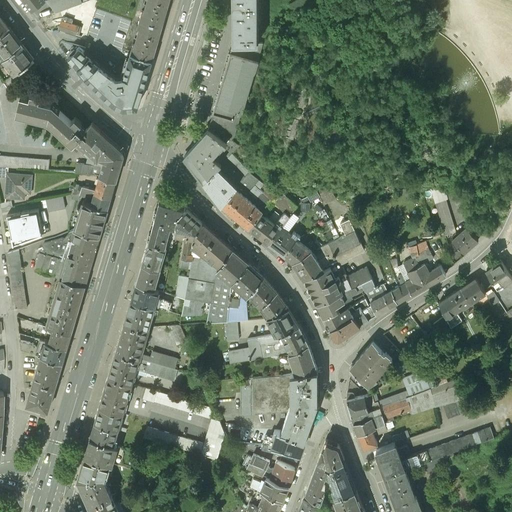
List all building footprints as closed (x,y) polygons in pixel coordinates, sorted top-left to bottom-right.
[(25,0),(32,9),(43,0),(25,0)] [(48,0),(56,12),(83,2),(81,0),(48,0)] [(147,0),(145,10),(143,10),(139,25),(140,26),(136,43),(134,43),(131,51),(143,53),(154,57),(169,0),(147,0)] [(258,41),(258,0),(233,0),(234,41),(258,41)] [(297,0),(290,5),(296,14),(318,0),(297,0)] [(0,31),(9,25),(0,13),(0,31)] [(78,25),(61,19),(59,27),(76,33),(78,25)] [(9,25),(0,31),(0,46),(6,55),(22,43),(9,25)] [(258,41),(234,41),(214,109),(234,115),(235,112),(242,114),(254,70),(256,68),(260,54),(259,54),(263,41),(258,41)] [(6,55),(3,57),(15,73),(34,58),(22,43),(6,55)] [(80,47),(67,58),(114,103),(126,109),(137,108),(151,58),(129,52),(122,75),(120,73),(96,57),(80,47)] [(122,149),(92,122),(86,129),(80,124),(82,122),(75,116),(71,121),(59,110),(52,103),(39,100),(40,95),(30,93),(29,98),(21,96),(21,95),(20,95),(16,113),(17,113),(48,121),(73,144),(76,140),(81,145),(85,149),(87,147),(94,153),(91,164),(90,172),(100,173),(116,178),(120,164),(123,155),(122,149)] [(209,128),(189,149),(208,175),(223,160),(214,152),(225,140),(209,128)] [(50,161),(0,155),(0,165),(10,166),(49,169),(50,161)] [(223,160),(208,175),(204,179),(222,204),(235,188),(245,176),(226,157),(223,160)] [(82,163),(75,162),(73,171),(81,172),(82,163)] [(91,164),(82,163),(81,172),(90,172),(91,164)] [(10,166),(0,165),(0,175),(7,176),(8,176),(8,172),(10,172),(10,166)] [(10,172),(8,172),(8,176),(7,176),(6,196),(22,197),(22,191),(30,192),(32,174),(10,172)] [(116,178),(100,173),(96,188),(95,190),(111,195),(116,178)] [(83,185),(76,183),(73,193),(81,192),(83,185)] [(429,187),(443,234),(458,229),(444,183),(429,187)] [(274,201),(255,184),(245,195),(250,199),(256,204),(262,210),(264,212),(274,201)] [(111,195),(95,190),(96,188),(83,185),(81,192),(80,194),(93,197),(92,202),(91,203),(107,207),(111,195)] [(245,195),(235,188),(222,204),(249,226),(260,212),(261,212),(262,210),(256,204),(250,199),(245,195)] [(283,190),(274,201),(283,209),(292,198),(283,190)] [(186,205),(160,198),(150,238),(167,243),(173,245),(176,232),(179,213),(186,205)] [(292,198),(283,209),(284,211),(289,215),(300,200),(298,198),(295,201),(292,198)] [(12,199),(0,201),(0,203),(1,207),(13,205),(12,199)] [(107,207),(91,203),(92,202),(83,200),(75,228),(99,235),(107,207)] [(204,221),(186,205),(179,213),(176,232),(186,234),(187,233),(194,234),(195,231),(204,221)] [(19,212),(7,214),(13,244),(42,233),(42,232),(42,233),(40,224),(41,224),(38,208),(30,210),(30,209),(19,211),(19,212)] [(261,212),(260,212),(249,226),(269,241),(281,225),(289,215),(284,211),(274,223),(261,212)] [(348,216),(339,221),(345,233),(322,245),(326,253),(317,258),(322,265),(330,261),(331,264),(339,260),(337,258),(345,254),(346,257),(365,248),(348,216)] [(217,233),(204,221),(195,231),(194,234),(194,235),(191,252),(193,252),(201,253),(211,240),(217,233)] [(269,241),(288,256),(300,240),(281,225),(269,241)] [(453,240),(463,252),(478,240),(467,227),(453,240)] [(75,228),(74,228),(54,236),(44,239),(45,246),(41,250),(35,270),(64,277),(85,283),(99,235),(75,228)] [(186,234),(182,257),(192,259),(193,252),(191,252),(194,235),(194,234),(187,233),(186,234)] [(233,247),(217,233),(211,240),(201,253),(207,256),(220,265),(233,247)] [(167,243),(150,238),(143,261),(160,266),(167,243)] [(288,256),(293,260),(311,250),(300,240),(288,256)] [(416,243),(408,246),(412,257),(415,255),(418,253),(416,243)] [(249,261),(233,247),(220,265),(218,268),(233,281),(233,280),(249,261)] [(19,248),(8,252),(15,307),(27,305),(19,248)] [(418,253),(415,255),(418,264),(423,261),(423,262),(432,257),(427,248),(418,253)] [(311,250),(293,260),(304,277),(305,277),(324,267),(322,265),(317,258),(311,250)] [(190,268),(182,314),(202,313),(204,299),(211,300),(214,282),(217,270),(218,268),(220,265),(207,256),(201,253),(193,252),(192,259),(190,268)] [(412,257),(402,262),(407,270),(418,264),(415,255),(412,257)] [(192,259),(182,257),(181,267),(190,268),(192,259)] [(511,277),(501,260),(485,271),(497,288),(511,278),(511,277)] [(160,266),(143,261),(137,282),(154,287),(155,283),(156,283),(159,271),(160,266)] [(264,275),(249,261),(233,280),(243,289),(248,294),(249,292),(264,275)] [(440,264),(428,270),(423,262),(423,261),(418,264),(419,265),(416,267),(427,285),(446,273),(440,264)] [(330,264),(324,267),(305,277),(317,301),(343,289),(347,287),(342,276),(347,274),(342,265),(333,270),(330,264)] [(427,285),(416,267),(419,265),(418,264),(407,270),(411,276),(405,280),(406,281),(412,293),(427,285)] [(233,281),(218,268),(217,270),(211,300),(211,304),(230,305),(232,282),(233,281)] [(402,271),(396,274),(402,284),(406,281),(405,280),(403,277),(403,274),(402,271)] [(277,290),(264,275),(249,292),(260,304),(277,290)] [(372,276),(357,282),(363,295),(377,288),(372,276)] [(85,283),(64,277),(63,281),(60,280),(54,300),(78,307),(85,283)] [(476,277),(461,287),(470,301),(471,302),(486,292),(476,277)] [(243,289),(233,280),(233,281),(232,282),(230,305),(239,306),(240,293),(243,289)] [(402,284),(392,289),(398,302),(412,293),(406,281),(402,284)] [(154,287),(137,282),(132,298),(154,305),(157,307),(160,298),(156,297),(159,289),(154,287)] [(343,289),(349,302),(363,295),(357,282),(347,287),(343,289)] [(461,287),(446,297),(448,299),(440,304),(447,318),(456,312),(470,301),(461,287)] [(317,301),(325,320),(345,312),(342,305),(349,302),(343,289),(317,301)] [(392,289),(384,294),(390,306),(398,302),(392,289)] [(277,290),(260,304),(268,315),(289,306),(277,290)] [(493,292),(487,296),(493,305),(499,301),(493,292)] [(384,294),(373,300),(380,311),(390,306),(384,294)] [(154,305),(132,298),(125,321),(142,326),(148,326),(154,305)] [(78,307),(54,300),(48,320),(51,321),(50,325),(53,326),(71,331),(78,307)] [(230,305),(211,304),(207,322),(225,320),(228,320),(230,305)] [(289,306),(268,315),(271,321),(274,327),(274,326),(278,333),(280,332),(281,332),(299,323),(289,306)] [(345,312),(325,320),(335,338),(347,336),(368,324),(358,306),(345,312)] [(456,312),(447,318),(451,328),(462,320),(456,312)] [(228,320),(225,320),(226,339),(239,339),(237,320),(228,320)] [(412,320),(392,334),(401,349),(422,335),(412,320)] [(142,326),(125,321),(116,350),(139,357),(140,357),(142,352),(150,326),(148,326),(142,326)] [(299,323),(281,332),(287,345),(291,351),(308,342),(299,323)] [(187,339),(180,324),(167,324),(176,344),(187,339)] [(71,331),(53,326),(49,341),(67,346),(71,331)] [(278,333),(248,338),(249,344),(252,358),(255,358),(263,356),(260,344),(282,340),(285,346),(287,345),(281,332),(280,332),(278,333)] [(451,337),(410,356),(415,367),(456,347),(451,337)] [(49,341),(46,340),(42,350),(37,348),(36,353),(41,354),(62,360),(67,346),(49,341)] [(373,340),(350,367),(368,384),(378,378),(376,376),(386,365),(393,358),(391,355),(385,349),(383,351),(373,340)] [(308,342),(291,351),(279,353),(281,364),(294,361),(296,372),(318,368),(308,342)] [(252,358),(249,344),(227,349),(230,362),(252,358)] [(405,358),(396,348),(391,355),(393,358),(386,365),(390,369),(405,358)] [(162,352),(153,349),(151,355),(142,352),(140,357),(159,363),(162,352)] [(139,357),(116,350),(109,375),(132,381),(136,367),(139,357)] [(179,357),(162,352),(159,363),(162,363),(176,367),(179,357)] [(62,360),(41,354),(34,378),(55,384),(62,360)] [(140,357),(139,357),(136,367),(159,373),(162,363),(159,363),(140,357)] [(176,367),(162,363),(159,373),(175,378),(178,368),(176,367)] [(318,368),(296,372),(291,373),(292,403),(289,410),(282,430),(305,439),(318,403),(318,368)] [(385,399),(387,404),(429,389),(426,380),(422,370),(403,377),(409,390),(385,399)] [(291,373),(241,377),(241,414),(289,410),(292,403),(291,373)] [(132,381),(109,375),(99,405),(122,412),(132,381)] [(435,377),(426,380),(429,389),(438,385),(435,377)] [(55,384),(34,378),(27,403),(48,409),(55,384)] [(158,390),(146,386),(142,398),(154,401),(155,400),(158,390)] [(215,406),(158,389),(158,390),(155,400),(212,417),(215,406)] [(375,392),(365,396),(354,398),(353,394),(352,393),(347,392),(347,399),(351,415),(380,407),(378,401),(375,392)] [(385,398),(378,401),(380,407),(381,406),(381,407),(387,404),(385,399),(385,398)] [(122,412),(99,405),(95,421),(118,428),(122,412)] [(380,407),(351,415),(358,433),(376,427),(375,426),(374,422),(385,419),(381,407),(381,406),(380,407)] [(220,419),(212,417),(201,452),(219,457),(226,433),(220,419)] [(118,428),(95,421),(90,436),(113,443),(118,428)] [(376,427),(358,433),(364,449),(371,446),(371,445),(378,443),(374,434),(386,429),(385,427),(384,422),(375,426),(376,427)] [(204,442),(147,425),(144,436),(201,452),(204,442)] [(472,431),(475,442),(494,436),(491,425),(472,431)] [(408,429),(391,435),(394,441),(410,435),(408,429)] [(113,443),(90,436),(85,455),(109,462),(111,462),(114,453),(110,452),(113,443)] [(340,444),(326,439),(319,457),(328,461),(327,464),(330,464),(345,459),(340,444)] [(395,442),(376,449),(385,473),(404,467),(401,459),(397,448),(395,442)] [(273,445),(264,444),(263,449),(272,452),(273,445)] [(407,444),(397,448),(401,459),(411,455),(407,444)] [(284,446),(283,446),(273,445),(272,452),(297,461),(300,453),(284,446)] [(453,451),(424,462),(427,472),(457,462),(453,451)] [(295,466),(277,459),(275,468),(268,465),(270,460),(253,452),(251,458),(247,467),(267,475),(290,484),(295,466)] [(109,462),(85,455),(78,477),(103,476),(104,476),(109,462)] [(247,456),(243,465),(247,467),(251,458),(247,456)] [(319,457),(306,492),(320,502),(325,490),(324,490),(326,485),(322,483),(327,473),(328,473),(330,464),(327,464),(328,461),(319,457)] [(356,488),(345,459),(330,464),(328,473),(330,473),(334,485),(333,485),(336,495),(356,488)] [(412,477),(409,478),(408,475),(407,475),(404,467),(385,473),(399,511),(420,511),(417,503),(419,502),(416,494),(418,494),(412,477)] [(290,484),(267,475),(265,480),(261,489),(268,492),(283,500),(290,484)] [(103,476),(78,477),(90,505),(112,495),(103,476)] [(265,480),(254,476),(251,484),(261,489),(265,480)] [(336,495),(334,496),(340,511),(350,511),(364,507),(356,488),(336,495)] [(261,511),(277,511),(283,500),(268,492),(262,504),(255,500),(251,507),(257,510),(261,511)] [(119,511),(112,495),(90,505),(92,511),(119,511)] [(315,511),(318,507),(303,500),(298,511),(315,511)]
